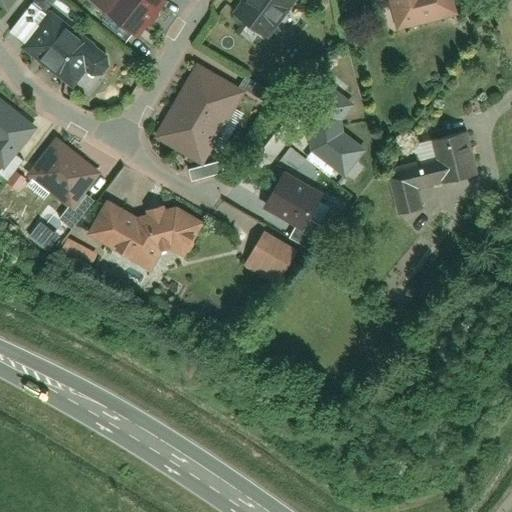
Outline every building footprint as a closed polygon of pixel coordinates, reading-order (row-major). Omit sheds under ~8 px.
[(0,0),(0,9),(4,12),(12,0),(0,0)] [(159,0),(112,0),(99,17),(131,42),(162,2),(159,0)] [(244,0),(231,22),(266,42),(290,0),(244,0)] [(453,0),(385,0),(389,27),(456,17),(453,0)] [(89,78),(104,57),(46,13),(17,52),(64,88),(78,70),(89,78)] [(192,75),(151,144),(198,171),(238,103),(192,75)] [(271,93),(245,80),(239,92),(265,105),(271,93)] [(355,159),(365,145),(336,126),(353,101),(333,88),(301,135),(312,143),(305,153),(351,184),(364,164),(355,159)] [(0,170),(7,163),(13,167),(43,125),(0,94),(0,170)] [(386,164),(396,219),(419,215),(415,190),(477,179),(469,134),(433,140),(435,156),(386,164)] [(52,144),(26,181),(67,210),(94,173),(52,144)] [(324,192),(283,170),(263,208),(303,230),(324,192)] [(161,199),(143,227),(108,205),(87,238),(145,274),(159,252),(177,264),(201,224),(161,199)] [(33,228),(20,244),(31,253),(44,237),(33,228)] [(260,239),(241,270),(274,290),(293,259),(260,239)] [(64,242),(55,258),(85,274),(94,258),(64,242)]
